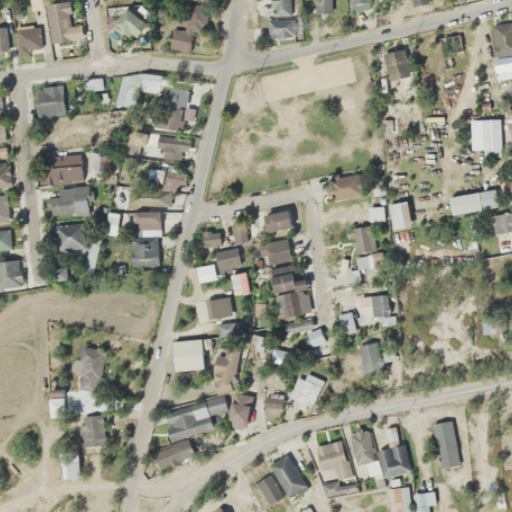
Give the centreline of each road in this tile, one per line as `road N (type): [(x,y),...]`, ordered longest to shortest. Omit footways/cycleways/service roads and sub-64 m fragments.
road 1 (tertiary): [(120,511),(228,68),(235,0)]
road 2 (residential): [(166,511),(285,435),(511,381)]
road 3 (residential): [(228,68),(511,2)]
road 4 (residential): [(190,219),(297,194),(309,212),(320,313)]
road 5 (residential): [(228,68),(102,66),(0,76)]
road 6 (residential): [(17,75),(35,277)]
